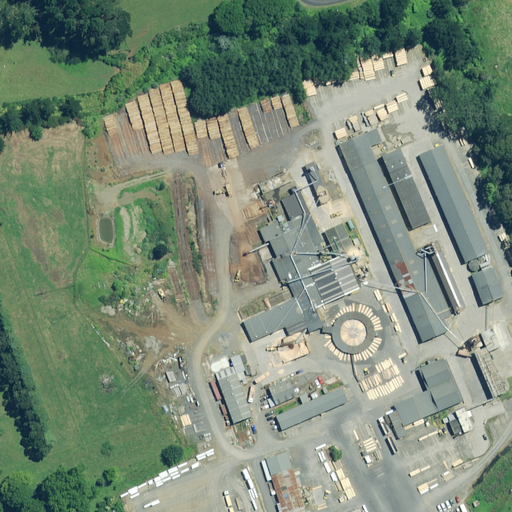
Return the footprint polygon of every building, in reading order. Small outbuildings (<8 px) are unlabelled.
[(456,338),(369,141),(344,152),(430,349),(456,338)] [(494,259),(446,150),(424,160),(472,268),(494,259)] [(435,224),(405,155),(384,164),(414,233),(435,224)] [(350,219),(345,221),(350,230),(354,228),(350,219)] [(366,270),(362,260),(356,246),(354,247),(350,238),(348,238),(342,224),(324,232),(335,257),(345,253),(354,273),(362,270),(363,272),(366,270)] [(342,305),(307,226),(279,238),(304,296),(314,318),(342,305)] [(438,248),(427,253),(453,312),(464,308),(438,248)] [(509,302),(496,271),(476,280),(489,311),(509,302)] [(246,321),(256,343),(314,318),(304,296),(246,321)] [(372,340),(373,337),(378,337),(378,332),(374,332),(373,328),(372,324),(371,321),(368,318),(366,316),(363,314),(359,312),(356,311),(352,311),(348,312),(345,313),(341,314),(338,317),(336,319),(334,322),(332,326),(324,325),(323,332),(330,333),(330,335),(331,339),(333,342),(335,346),(337,348),(340,351),(344,352),(347,354),(351,354),(355,354),(359,353),(362,352),(365,349),(368,347),(371,344),(372,340)] [(226,366),(221,348),(211,351),(216,369),(226,366)] [(488,352),(486,348),(473,353),(492,398),(505,393),(488,352)] [(472,407),(453,357),(421,369),(431,396),(440,419),(472,407)] [(257,425),(239,381),(220,389),(237,433),(257,425)] [(305,401),(297,383),(275,392),(283,411),(305,401)] [(359,409),(352,392),(286,421),(294,438),(359,409)] [(405,432),(440,419),(431,396),(396,411),(405,432)] [(379,443),(368,416),(357,421),(369,447),(379,443)] [(306,511),(290,458),(267,465),(281,511),(306,511)]
